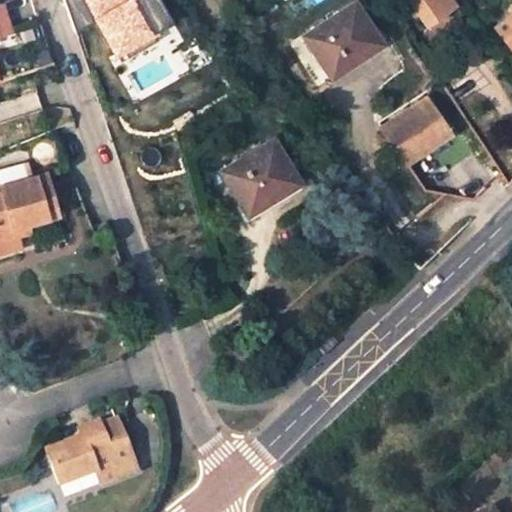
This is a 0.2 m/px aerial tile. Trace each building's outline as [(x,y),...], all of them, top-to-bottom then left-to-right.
[(0,0),(0,39),(9,37),(1,11),(0,11),(0,0)] [(62,0),(73,31),(93,21),(131,0),(62,0)] [(131,0),(93,21),(111,53),(171,20),(159,0),(131,0)] [(456,3),(453,0),(410,0),(428,26),(456,3)] [(352,2),(303,35),(329,75),(379,42),(352,2)] [(0,79),(19,73),(15,59),(0,63),(0,79)] [(447,133),(424,98),(379,127),(402,162),(447,133)] [(187,112),(172,120),(175,131),(192,121),(187,112)] [(262,194),(267,201),(296,183),(270,142),(221,171),(243,206),(262,194)] [(0,239),(15,235),(12,226),(55,214),(44,174),(0,185),(0,239)] [(243,206),(247,213),(267,201),(262,194),(243,206)] [(15,235),(0,239),(0,252),(18,248),(15,235)] [(106,444),(124,438),(116,417),(97,423),(106,444)] [(106,444),(97,423),(97,421),(78,427),(80,435),(46,448),(52,465),(42,468),(46,481),(57,478),(59,484),(95,470),(98,478),(99,482),(136,469),(124,438),(106,444)] [(59,484),(62,492),(98,478),(95,470),(59,484)]
